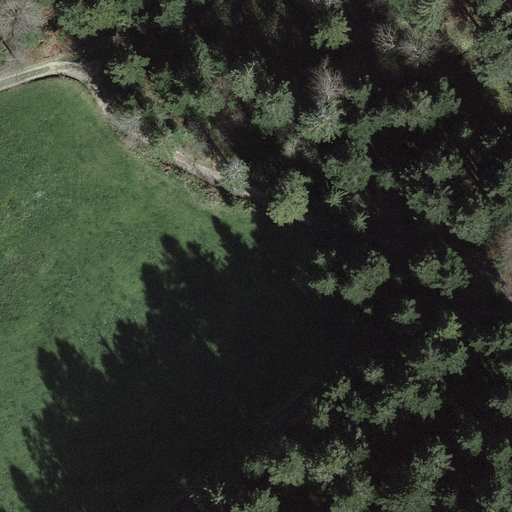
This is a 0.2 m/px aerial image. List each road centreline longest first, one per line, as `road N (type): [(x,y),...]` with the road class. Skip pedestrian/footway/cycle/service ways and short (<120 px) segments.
road 1 (track): [(511,279),(340,230),(202,171),(122,125),(82,68),(53,67),(0,83)]
road 2 (track): [(180,511),(371,351),(511,296)]
road 3 (track): [(82,68),(179,38),(334,50),(367,34),(373,0)]
